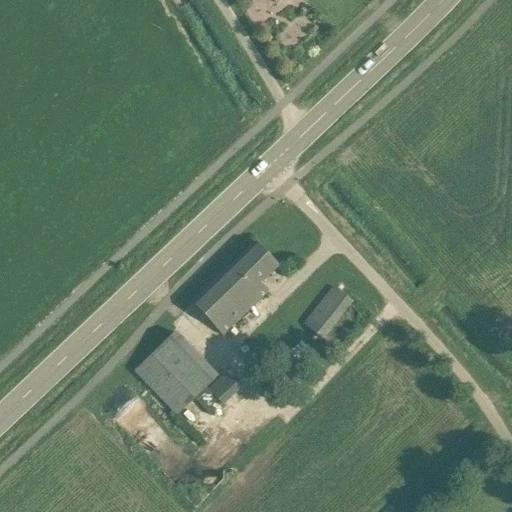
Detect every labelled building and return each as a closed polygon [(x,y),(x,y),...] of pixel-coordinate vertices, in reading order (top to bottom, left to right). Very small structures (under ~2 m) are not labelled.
[(243,300),(250,308),(268,292),(260,284),(278,267),(255,242),(229,267),(252,291),(243,300)] [(192,304),(222,336),(250,308),(243,300),(252,291),(229,267),(192,304)] [(304,325),(321,339),(351,301),(334,287),(304,325)] [(194,399),(152,355),(134,372),(148,386),(177,416),(194,399)] [(238,390),(239,389),(226,375),(196,402),(208,415),(220,404),(221,406),(233,396),(237,400),(242,395),(238,390)]
